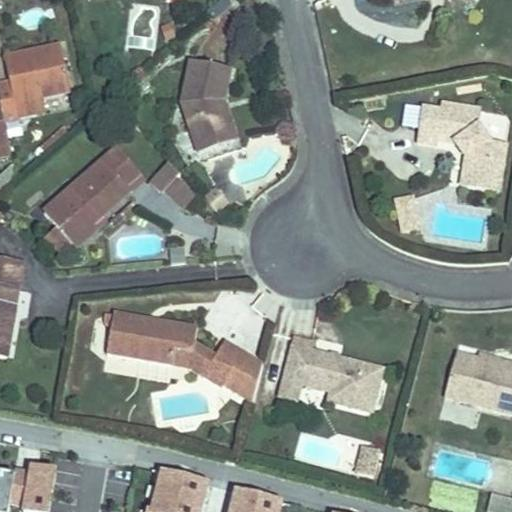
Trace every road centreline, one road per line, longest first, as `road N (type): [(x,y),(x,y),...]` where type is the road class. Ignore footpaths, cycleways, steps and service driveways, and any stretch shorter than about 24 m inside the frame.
road 1 (residential): [(511,279),(431,284),(366,257),(340,230),(324,197),(291,0)]
road 2 (residential): [(0,427),(174,460),(376,511)]
road 3 (unknown): [(340,230),(260,259),(52,285)]
